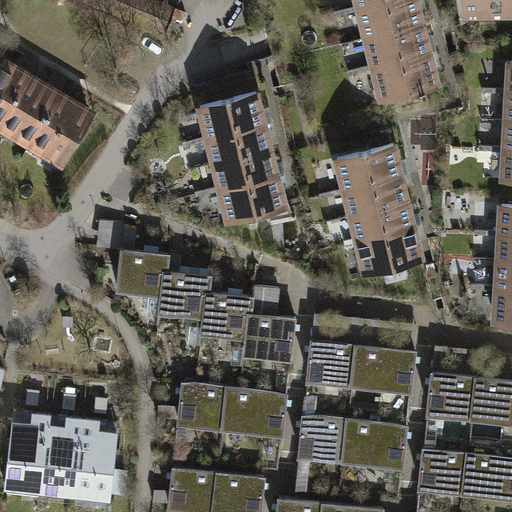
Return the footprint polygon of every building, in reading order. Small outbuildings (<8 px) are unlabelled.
[(175,7),(159,0),(92,0),(165,31),(175,7)] [(389,0),(361,7),(369,37),(428,21),(422,0),(389,0)] [(511,0),(466,0),(466,12),(511,12),(511,0)] [(369,37),(376,66),(436,51),(428,21),(369,37)] [(0,60),(0,125),(3,128),(38,71),(35,68),(40,61),(25,52),(20,61),(5,51),(0,60)] [(376,66),(385,100),(444,85),(436,51),(376,66)] [(3,128),(32,145),(68,89),(66,88),(70,80),(56,71),(51,79),(38,71),(3,128)] [(32,145),(64,165),(99,108),(68,89),(32,145)] [(201,104),(209,134),(268,118),(261,89),(201,104)] [(209,134),(216,163),(276,148),(268,118),(209,134)] [(337,156),(345,185),(405,170),(397,141),(337,156)] [(216,163),(224,192),(283,177),(276,148),(216,163)] [(511,151),(505,151),(503,182),(511,182),(511,151)] [(345,185),(352,215),(412,200),(405,170),(345,185)] [(224,192),(231,222),(291,206),(283,177),(224,192)] [(352,215),(360,244),(420,229),(412,200),(352,215)] [(511,201),(502,201),(501,231),(511,231),(511,201)] [(123,222),(102,220),(100,247),(121,248),(123,222)] [(360,244),(367,273),(427,258),(420,229),(360,244)] [(511,231),(501,231),(500,261),(511,261),(511,231)] [(173,251),(125,245),(120,287),(163,292),(166,265),(171,266),(173,251)] [(511,261),(500,261),(498,292),(511,292),(511,261)] [(171,266),(166,265),(163,292),(161,309),(205,314),(209,287),(213,287),(215,271),(171,266)] [(213,287),(209,287),(205,314),(203,330),(249,336),(252,307),(255,307),(257,292),(213,287)] [(511,292),(498,292),(497,322),(511,322),(511,292)] [(255,307),(252,307),(249,336),(247,351),(295,356),(300,313),(255,307)] [(360,339),(314,333),(308,377),(354,383),(360,339)] [(360,339),(354,383),(415,391),(421,347),(360,339)] [(0,400),(9,366),(0,362),(0,400)] [(480,371),(435,366),(430,411),(476,415),(480,371)] [(511,374),(480,371),(476,415),(511,418),(511,374)] [(229,383),(186,379),(181,422),(224,427),(229,383)] [(290,390),(229,383),(224,427),(285,433),(290,390)] [(40,392),(29,392),(29,405),(40,405),(40,392)] [(76,395),(66,395),(65,408),(75,409),(76,395)] [(110,399),(97,399),(96,412),(109,413),(110,399)] [(7,487),(43,491),(51,421),(52,412),(35,410),(34,418),(15,416),(7,487)] [(351,416),(305,410),(300,455),(345,460),(351,416)] [(43,491),(79,495),(88,415),(69,413),(68,423),(51,421),(43,491)] [(104,417),(88,415),(79,495),(93,497),(92,507),(109,509),(111,498),(115,498),(115,494),(125,495),(128,471),(118,469),(123,429),(103,426),(104,417)] [(351,416),(345,460),(406,468),(412,424),(351,416)] [(470,447),(425,443),(420,487),(466,492),(470,447)] [(511,451),(470,447),(466,492),(511,496),(511,451)] [(219,467),(176,462),(171,506),(214,511),(219,467)] [(262,511),(267,473),(219,467),(214,511),(222,511),(262,511)] [(323,511),(325,499),(282,495),(279,511),(323,511)] [(384,511),(385,506),(325,499),(323,511),(384,511)]
